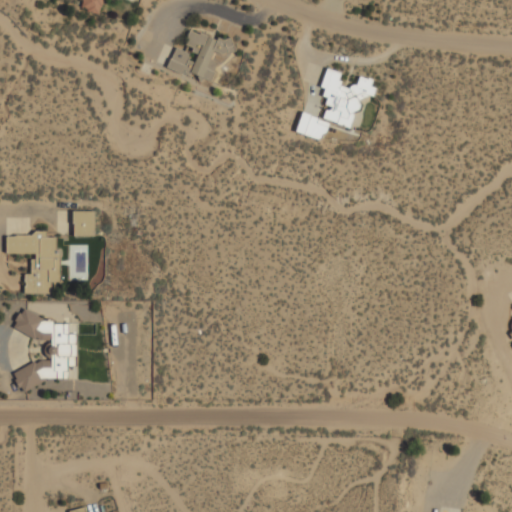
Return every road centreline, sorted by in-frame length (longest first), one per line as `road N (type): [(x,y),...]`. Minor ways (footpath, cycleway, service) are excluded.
road 1 (residential): [(0,415),(380,420),(511,442)]
road 2 (residential): [(277,0),(335,25),(511,47)]
